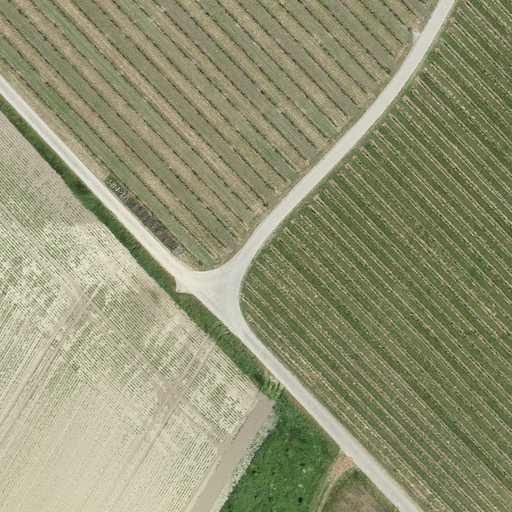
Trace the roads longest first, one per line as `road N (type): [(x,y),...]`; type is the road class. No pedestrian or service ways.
road 1 (track): [(0,83),(412,511)]
road 2 (track): [(447,0),(381,102),(274,216),(209,300)]
